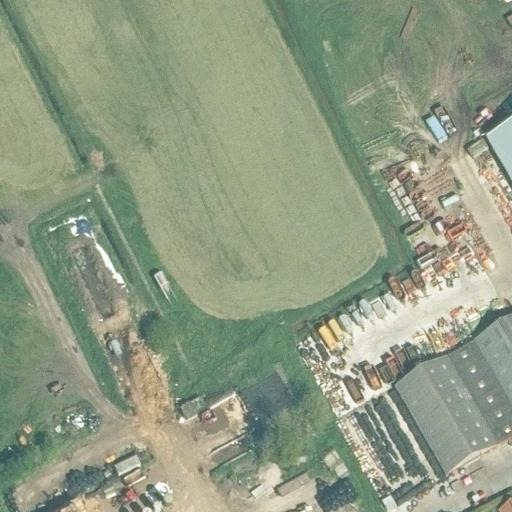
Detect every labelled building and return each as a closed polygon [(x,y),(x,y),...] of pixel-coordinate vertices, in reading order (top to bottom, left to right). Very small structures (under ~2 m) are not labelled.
[(412,0),(417,10),(426,6),(423,0),(412,0)] [(511,82),(505,68),(490,76),(499,95),(511,89),(511,82)] [(511,130),(487,145),(511,188),(511,130)] [(119,334),(136,327),(132,318),(115,326),(119,334)] [(511,323),(395,391),(446,479),(511,441),(511,323)] [(164,452),(120,473),(137,508),(180,487),(164,452)] [(79,471),(20,494),(26,511),(47,511),(89,496),(79,471)] [(419,487),(406,496),(415,510),(428,502),(419,487)] [(91,511),(127,511),(120,497),(91,511)]
